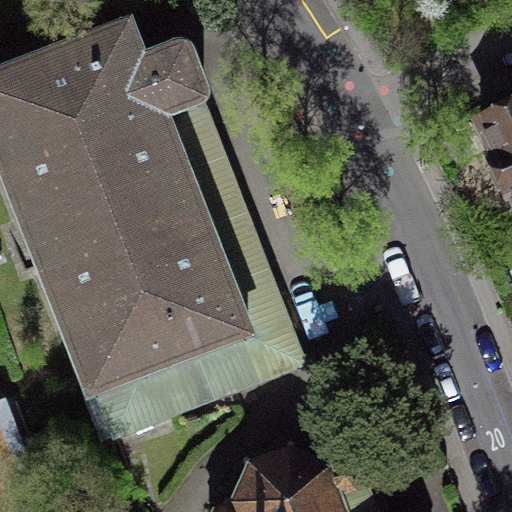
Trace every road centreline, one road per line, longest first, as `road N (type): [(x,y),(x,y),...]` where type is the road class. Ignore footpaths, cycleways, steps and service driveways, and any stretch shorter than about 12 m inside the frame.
road 1 (residential): [(355,121),(425,256),(511,474)]
road 2 (residential): [(511,46),(355,121)]
road 3 (residential): [(280,0),(355,121)]
